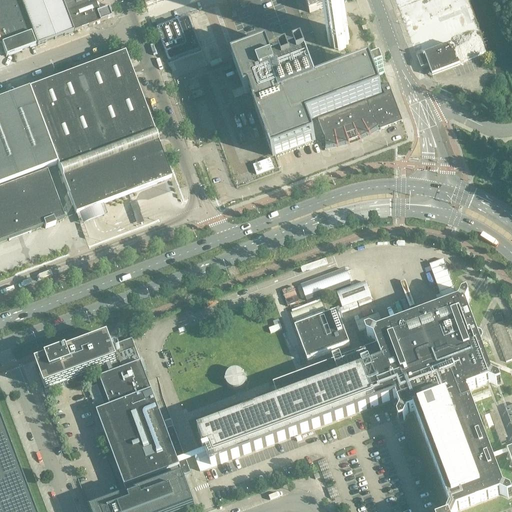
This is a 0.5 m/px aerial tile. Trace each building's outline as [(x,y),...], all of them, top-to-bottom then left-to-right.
[(0,41),(1,44),(6,57),(35,46),(17,0),(2,0),(0,1),(0,41)] [(20,0),(32,30),(37,45),(73,32),(61,0),(20,0)] [(62,0),(67,13),(96,2),(95,0),(62,0)] [(239,0),(242,8),(249,6),(247,0),(239,0)] [(336,0),(304,0),(309,13),(337,2),(336,0)] [(397,0),(416,48),(415,48),(418,49),(424,64),(446,56),(448,58),(448,57),(462,52),(475,85),(474,85),(477,86),(478,90),(482,88),(484,90),(485,90),(484,89),(497,85),(465,0),(397,0)] [(97,2),(96,2),(67,13),(74,31),(111,18),(108,10),(107,8),(103,10),(102,8),(100,9),(97,2)] [(199,47),(189,20),(189,19),(188,19),(188,18),(187,18),(186,18),(185,18),(159,28),(158,28),(158,29),(157,29),(157,30),(157,31),(157,32),(167,59),(167,60),(168,60),(168,61),(169,61),(170,61),(171,61),(198,51),(199,51),(199,50),(200,49),(200,48),(199,47)] [(343,30),(337,29),(331,32),(329,35),(327,38),(327,41),(328,43),(329,46),(331,49),(335,50),(337,51),(340,51),(342,50),(345,49),(346,47),(348,45),(349,43),(349,38),(347,34),(346,32),(343,30)] [(275,47),(268,50),(234,63),(246,95),(250,93),(257,111),(281,102),(273,82),(278,80),(274,69),(283,65),(279,55),(275,47)] [(124,54),(29,90),(75,215),(76,215),(80,225),(93,220),(107,215),(103,204),(153,186),(163,182),(171,179),(162,156),(124,54)] [(290,62),(283,65),(274,69),(278,80),(273,82),(281,102),(317,88),(306,57),(298,59),(297,56),(289,60),(290,62)] [(383,74),(381,66),(371,70),(371,68),(317,88),(281,102),(257,111),(274,157),(313,142),(305,121),(380,93),(374,77),(383,74)] [(384,96),(318,121),(324,138),(325,138),(326,148),(332,147),(338,146),(345,144),(354,141),(362,137),(370,133),(378,128),(380,131),(402,122),(388,85),(381,88),(384,96)] [(28,91),(0,101),(0,186),(56,165),(28,91)] [(202,91),(191,94),(194,101),(204,97),(202,91)] [(269,159),(252,165),(256,174),(256,175),(273,169),(269,159)] [(9,241),(10,240),(31,233),(30,232),(44,226),(45,229),(55,225),(54,223),(64,219),(47,172),(0,189),(0,242),(8,240),(9,241)] [(135,201),(129,203),(137,226),(144,223),(135,201)] [(439,264),(432,267),(434,274),(444,300),(456,295),(443,263),(439,264)] [(324,282),(329,294),(357,284),(352,272),(324,282)] [(365,283),(336,293),(342,309),(371,298),(365,283)] [(283,291),(288,304),(299,300),(294,287),(283,291)] [(414,411),(467,391),(489,383),(496,386),(501,384),(499,379),(492,376),(492,375),(482,351),(483,351),(479,340),(481,339),(483,335),(481,331),(477,330),(475,330),(466,306),(469,298),(467,294),(462,295),(459,302),(377,333),(370,330),(365,332),(367,337),(374,340),(377,348),(396,398),(401,410),(397,417),(399,422),(404,420),(407,413),(414,411)] [(293,322),(295,321),(296,324),(324,313),(320,301),(292,311),(292,313),(290,314),(293,322)] [(337,313),(295,329),(307,361),(349,346),(337,313)] [(378,314),(355,323),(359,332),(382,323),(378,314)] [(497,324),(503,321),(500,314),(495,316),(497,324)] [(492,326),(506,363),(511,360),(511,346),(503,322),(492,326)] [(46,360),(36,364),(40,375),(39,375),(45,390),(58,385),(58,386),(59,387),(60,387),(61,387),(62,386),(62,385),(62,384),(67,382),(67,381),(96,370),(118,362),(112,347),(108,337),(68,352),(67,352),(46,360)] [(132,340),(112,347),(118,362),(96,370),(110,408),(152,392),(132,340)] [(200,472),(244,455),(396,398),(377,348),(274,387),(280,402),(198,433),(206,454),(195,458),(200,472)] [(226,375),(225,378),(225,382),(227,385),(229,388),(233,389),(236,390),(240,388),(243,386),(244,383),(245,379),(244,376),(242,373),(239,371),(236,370),(232,370),(229,372),(226,375)] [(467,391),(414,411),(450,508),(457,511),(500,495),(508,498),(511,496),(511,494),(511,491),(503,488),(467,391)] [(152,392),(110,408),(97,413),(128,497),(182,477),(182,478),(183,477),(183,476),(184,475),(184,476),(191,474),(173,428),(166,431),(152,392)] [(493,412),(490,413),(501,445),(505,444),(493,412)] [(0,511),(34,511),(11,448),(0,419),(0,511)] [(182,477),(128,497),(91,511),(176,511),(193,506),(182,478),(182,477)]
